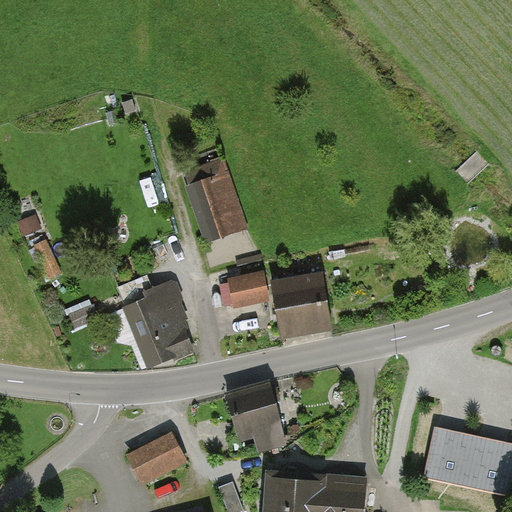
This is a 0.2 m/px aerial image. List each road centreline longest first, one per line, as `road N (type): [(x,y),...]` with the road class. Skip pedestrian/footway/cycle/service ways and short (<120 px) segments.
road 1 (tertiary): [(511,307),(216,379),(101,390)]
road 2 (track): [(146,0),(157,144),(203,292),(216,379)]
road 3 (residential): [(0,502),(94,424),(101,390)]
